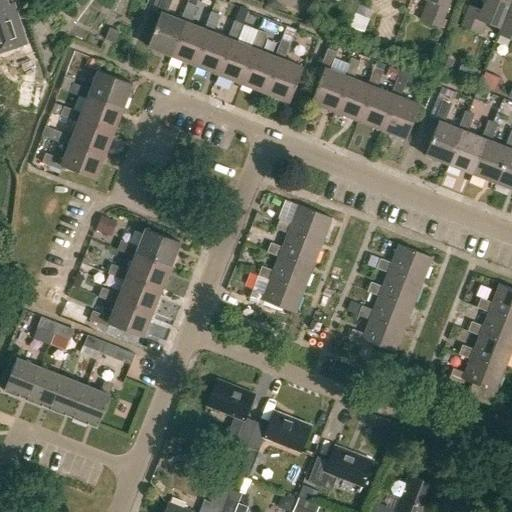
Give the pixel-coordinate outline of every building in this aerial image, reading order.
[(12,16),(6,0),(0,0),(0,35),(3,44),(19,38),(11,16),(12,16)] [(148,48),(172,57),(185,22),(181,21),(166,15),(172,0),(162,0),(157,14),(161,15),(148,48)] [(268,0),(265,7),(276,11),(278,5),(276,0),(268,0)] [(425,0),(428,1),(423,12),(420,21),(440,29),(443,20),(451,0),(425,0)] [(470,6),(461,27),(481,35),(486,23),(500,29),(501,29),(511,0),(486,0),(482,11),(470,6)] [(500,29),(498,35),(511,40),(511,44),(509,52),(511,53),(511,0),(501,29),(500,29)] [(172,57),(195,66),(209,32),(205,30),(190,24),(197,7),(188,4),(181,21),(185,22),(172,57)] [(350,26),(364,32),(372,11),(359,5),(350,26)] [(195,66),(218,75),(232,41),(228,39),(214,34),(220,16),(212,13),(205,30),(209,32),(195,66)] [(218,75),(242,85),(256,49),(252,48),(237,42),(244,26),(235,22),(228,39),(232,41),(218,75)] [(281,40),(290,44),(295,30),(286,27),(281,40)] [(115,44),(119,33),(109,29),(104,40),(115,44)] [(267,35),(259,32),(258,31),(252,48),(256,49),(242,85),(265,94),(279,59),(275,57),(261,52),(267,35)] [(472,58),(481,46),(463,31),(453,43),(472,58)] [(291,44),(281,40),(275,57),(279,59),(265,94),(289,103),(303,68),(284,61),(291,44)] [(311,103),(335,112),(348,77),(345,76),(330,70),(337,54),(327,50),(320,68),(324,69),(311,103)] [(446,79),(447,78),(454,60),(443,56),(436,74),(435,75),(446,79)] [(85,67),(92,70),(96,60),(88,58),(85,67)] [(351,59),(345,76),(348,77),(335,112),(358,122),(372,86),(368,85),(354,79),(360,63),(351,59)] [(375,68),(368,85),(372,86),(358,122),(382,131),(395,96),(391,94),(378,89),(384,72),(375,68)] [(88,96),(123,109),(132,85),(97,71),(90,91),(73,85),(70,93),(86,100),(88,96)] [(483,86),(498,92),(504,79),(489,73),(483,86)] [(60,89),(69,93),(74,80),(64,76),(60,89)] [(395,96),(382,131),(406,140),(420,105),(401,98),(407,81),(398,77),(391,94),(395,96)] [(32,109),(35,83),(21,82),(18,106),(32,109)] [(114,133),(123,109),(88,96),(86,100),(81,115),(64,108),(61,117),(77,124),(79,119),(114,133)] [(425,156),(449,166),(462,131),(459,130),(445,124),(451,107),(442,103),(434,122),(437,123),(425,156)] [(50,113),(60,116),(63,108),(54,104),(50,113)] [(465,112),(459,130),(462,131),(449,166),(472,175),(486,140),(483,138),(468,133),(474,116),(465,112)] [(52,140),(68,147),(70,143),(105,156),(114,133),(79,119),(77,124),(72,138),(55,132),(52,140)] [(489,121),(483,138),(486,140),(472,175),(496,184),(510,149),(506,147),(492,142),(498,125),(489,121)] [(41,136),(51,140),(55,131),(45,127),(41,136)] [(496,184),(511,190),(511,132),(506,147),(510,149),(496,184)] [(70,143),(68,147),(62,162),(46,155),(43,165),(61,172),(63,168),(95,180),(105,156),(70,143)] [(289,230),(322,243),(331,219),(298,206),(291,225),(280,221),(276,230),(288,234),(289,230)] [(95,231),(111,236),(117,222),(101,216),(95,231)] [(136,254),(171,268),(180,243),(145,230),(138,249),(120,242),(117,251),(134,258),(136,254)] [(267,253),(279,258),(280,254),(313,267),(322,243),(289,230),(288,234),(282,248),(271,244),(267,253)] [(390,269),(423,282),(432,258),(398,245),(391,264),(380,260),(377,269),(388,273),(390,269)] [(161,291),(171,268),(136,254),(134,258),(128,273),(111,266),(108,275),(125,282),(127,277),(161,291)] [(258,277),(270,281),(271,278),(304,291),(313,267),(280,254),(279,258),(273,272),(262,267),(258,277)] [(367,265),(376,269),(379,259),(370,256),(367,265)] [(367,292),(379,297),(380,293),(414,306),(423,282),(390,269),(388,273),(383,287),(371,283),(367,292)] [(75,279),(73,286),(80,289),(84,277),(77,274),(75,279)] [(98,298),(116,305),(117,301),(152,315),(161,291),(127,277),(125,282),(119,296),(102,289),(98,298)] [(271,278),(270,281),(264,295),(252,291),(249,300),(262,305),(263,302),(295,314),(304,291),(271,278)] [(491,308),(511,316),(511,289),(500,285),(493,303),(481,299),(478,308),(489,313),(491,308)] [(55,309),(64,311),(68,293),(59,291),(55,309)] [(358,316),(369,320),(371,317),(404,330),(414,306),(380,293),(379,297),(373,311),(362,307),(358,316)] [(117,301),(116,305),(110,320),(93,313),(90,321),(109,329),(110,325),(143,338),(152,315),(117,301)] [(350,302),(346,312),(358,316),(362,307),(350,302)] [(511,343),(511,316),(491,308),(489,313),(483,327),(472,323),(468,332),(480,336),(481,332),(511,343)] [(54,334),(58,323),(41,316),(37,327),(54,334)] [(371,317),(369,320),(364,335),(353,330),(349,339),(363,345),(364,342),(395,354),(404,330),(371,317)] [(73,329),(58,323),(54,334),(69,340),(73,329)] [(505,369),(511,351),(511,343),(481,332),(480,336),(474,351),(463,346),(459,356),(470,360),(472,356),(505,369)] [(100,352),(104,342),(87,335),(83,345),(100,352)] [(104,342),(100,352),(130,364),(134,356),(135,354),(104,342)] [(472,356),(470,360),(465,374),(454,370),(450,379),(464,384),(465,381),(496,393),(505,369),(472,356)] [(19,398),(20,395),(28,398),(40,368),(17,359),(4,392),(19,398)] [(42,407),(43,404),(51,408),(63,377),(40,368),(28,398),(27,401),(42,407)] [(66,413),(74,417),(75,417),(87,387),(63,377),(51,408),(50,410),(65,416),(66,413)] [(217,381),(207,408),(230,417),(243,422),(241,429),(235,444),(246,448),(256,423),(246,419),(247,417),(255,396),(217,381)] [(75,417),(74,417),(73,419),(88,425),(89,423),(98,426),(110,396),(87,387),(75,417)] [(256,423),(246,448),(258,452),(263,439),(301,454),(312,427),(287,417),(274,412),(272,417),(268,428),(256,423)] [(330,491),(336,477),(363,488),(373,462),(335,447),(329,462),(317,458),(308,482),(330,491)] [(220,511),(228,494),(235,475),(224,470),(211,503),(204,500),(201,509),(171,497),(165,511),(220,511)] [(233,490),(246,495),(251,481),(237,476),(233,490)] [(379,511),(425,511),(432,495),(399,482),(394,485),(392,490),(394,496),(401,499),(397,510),(383,505),(379,511)] [(228,494),(220,511),(235,511),(241,499),(228,494)] [(281,494),(278,507),(291,511),(294,500),(281,494)] [(293,511),(295,511),(315,511),(317,509),(298,501),(293,511)]
